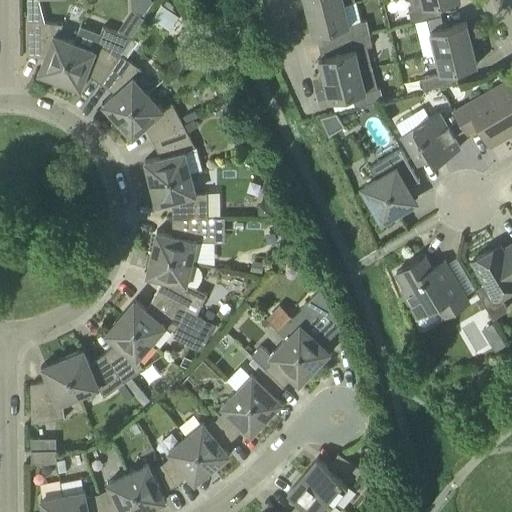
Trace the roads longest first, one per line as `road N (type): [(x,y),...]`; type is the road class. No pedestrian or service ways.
road 1 (residential): [(2,329),(54,317),(76,302),(106,258),(112,205),(92,156),(74,136),(27,113),(0,110)]
road 2 (residential): [(5,511),(2,329)]
road 3 (residential): [(216,511),(334,407)]
